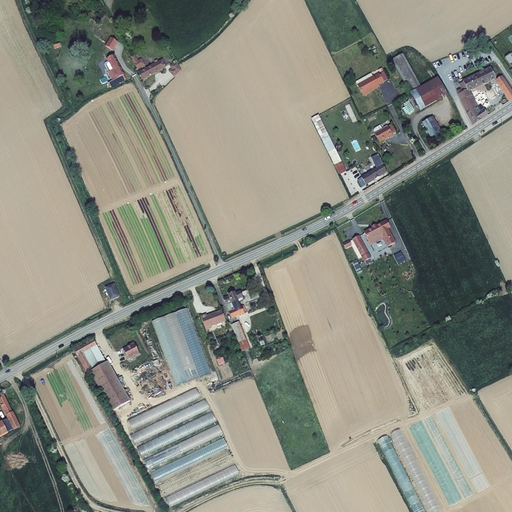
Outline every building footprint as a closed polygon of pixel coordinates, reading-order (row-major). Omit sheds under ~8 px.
[(106,41),(112,46),(118,38),(111,33),(106,41)] [(408,89),(416,84),(397,50),(389,54),(408,89)] [(121,77),(123,76),(112,51),(106,54),(107,57),(104,59),(103,60),(106,67),(110,77),(104,79),(106,84),(117,79),(121,77)] [(136,61),(134,59),(132,60),(130,55),(128,56),(131,63),(134,69),(139,67),(141,70),(136,73),(138,77),(139,79),(140,78),(162,68),(159,62),(156,63),(154,60),(152,61),(153,65),(143,69),(139,60),(136,61)] [(176,77),(182,71),(178,63),(173,66),(175,68),(172,70),(176,77)] [(472,126),(488,115),(486,110),(481,112),(470,89),(496,78),(490,66),(463,78),(463,81),(459,83),(461,88),(457,90),(472,126)] [(388,72),(384,74),(388,82),(392,80),(388,72)] [(388,82),(384,74),(378,77),(377,77),(370,81),(368,77),(359,82),(361,85),(367,96),(373,93),(372,92),(382,86),(382,85),(388,82)] [(511,90),(502,75),(496,80),(509,101),(511,98),(511,90)] [(408,93),(414,103),(415,105),(441,88),(434,77),(418,87),(416,84),(408,89),(410,92),(408,93)] [(414,103),(408,93),(403,96),(407,103),(409,106),(414,103)] [(416,120),(426,135),(436,128),(426,113),(416,120)] [(347,171),(319,114),(311,118),(340,174),(347,171)] [(375,132),(380,142),(384,140),(385,139),(389,137),(389,138),(393,136),(392,133),(396,131),(391,123),(387,125),(383,127),(378,130),(377,130),(376,131),(375,131),(375,132)] [(379,168),(359,180),(357,182),(361,188),(387,174),(380,159),(376,161),(379,168)] [(386,229),(389,227),(385,220),(363,232),(368,241),(380,235),(387,247),(393,244),(390,238),(386,229)] [(351,239),(360,257),(358,258),(360,262),(367,259),(356,236),(351,239)] [(120,297),(115,287),(106,290),(111,301),(120,297)] [(249,289),(241,292),(246,304),(260,298),(258,293),(252,295),(249,289)] [(243,301),(240,292),(233,295),(232,294),(227,296),(227,297),(223,299),(227,309),(233,307),(232,305),(237,302),(238,303),(243,301)] [(243,307),(229,313),(230,318),(231,319),(245,313),(243,307)] [(188,309),(153,321),(175,388),(211,376),(188,309)] [(199,316),(203,329),(209,327),(208,325),(223,320),(220,309),(204,315),(204,314),(199,316)] [(239,329),(232,332),(233,335),(237,346),(240,352),(241,351),(244,358),(251,355),(239,329)] [(74,350),(86,373),(88,372),(104,364),(92,341),(74,350)] [(133,347),(129,349),(130,350),(122,353),(126,362),(133,359),(133,360),(138,359),(133,347)] [(216,360),(218,366),(225,364),(223,357),(216,360)] [(104,364),(88,372),(97,388),(101,386),(104,390),(110,387),(108,383),(115,379),(106,364),(104,364)] [(101,386),(97,388),(110,412),(128,403),(115,379),(108,383),(110,387),(104,390),(101,386)] [(25,422),(8,389),(1,393),(18,426),(25,422)] [(131,428),(201,400),(197,390),(127,418),(131,428)] [(133,442),(210,411),(206,402),(150,424),(151,427),(130,435),(133,442)] [(140,454),(217,424),(213,414),(136,445),(140,454)] [(14,430),(14,428),(8,418),(0,422),(0,437),(5,435),(9,433),(14,430)] [(393,433),(426,511),(434,511),(438,510),(403,429),(393,433)] [(379,440),(412,511),(423,511),(389,435),(379,440)] [(154,480),(229,450),(224,440),(150,470),(154,480)] [(147,469),(184,454),(180,444),(143,459),(147,469)] [(230,454),(157,483),(160,492),(234,463),(230,454)] [(168,504),(240,477),(236,467),(164,495),(168,504)]
